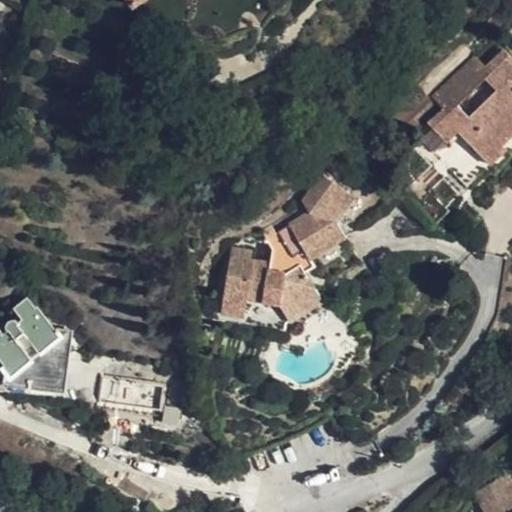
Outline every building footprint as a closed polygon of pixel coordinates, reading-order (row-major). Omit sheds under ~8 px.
[(456,132),(443,148),(460,162),(470,153),(506,183),(511,175),(511,69),(510,68),(494,86),(482,76),(442,121),(456,132)] [(231,294),(251,298),(253,293),(289,297),(320,282),(312,271),(313,267),(321,263),(325,271),(337,274),(364,258),(357,242),(358,196),(321,193),(319,225),(327,234),(273,236),(278,248),(275,263),(256,261),(258,253),(238,251),(231,294)] [(328,297),(320,282),(289,297),(286,300),(295,314),(328,297)] [(251,310),(251,298),(231,294),(228,307),(251,310)] [(19,319),(32,309),(25,300),(12,309),(19,319)] [(19,319),(14,323),(18,328),(49,331),(32,309),(19,319)] [(61,364),(66,356),(62,350),(66,348),(67,337),(60,332),(49,331),(18,328),(14,323),(9,321),(6,321),(5,321),(3,323),(2,325),(3,327),(6,333),(2,336),(0,333),(0,363),(4,369),(4,374),(13,385),(28,386),(29,379),(39,379),(46,377),(55,371),(61,364)] [(63,389),(66,356),(61,364),(55,371),(46,377),(39,379),(29,379),(28,386),(63,389)] [(101,375),(98,402),(160,410),(164,384),(101,375)] [(511,469),(475,493),(486,511),(511,511),(511,493),(509,488),(511,486),(511,469)]
